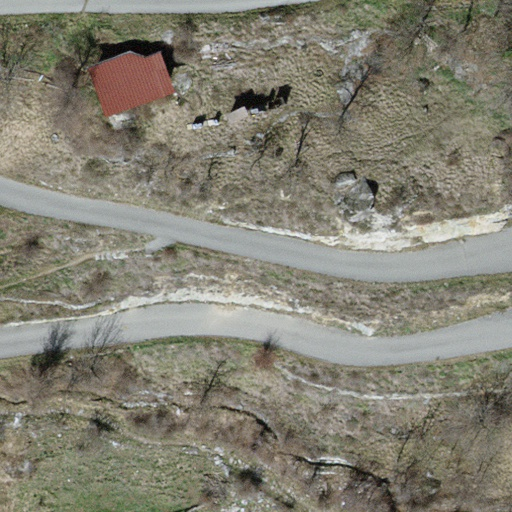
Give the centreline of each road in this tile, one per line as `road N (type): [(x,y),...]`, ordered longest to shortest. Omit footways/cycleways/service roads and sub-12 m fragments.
road 1 (residential): [(511,257),(341,266),(0,187)]
road 2 (residential): [(0,340),(194,319),(290,331),(370,354),(511,331)]
road 3 (track): [(0,14),(221,13),(309,0)]
